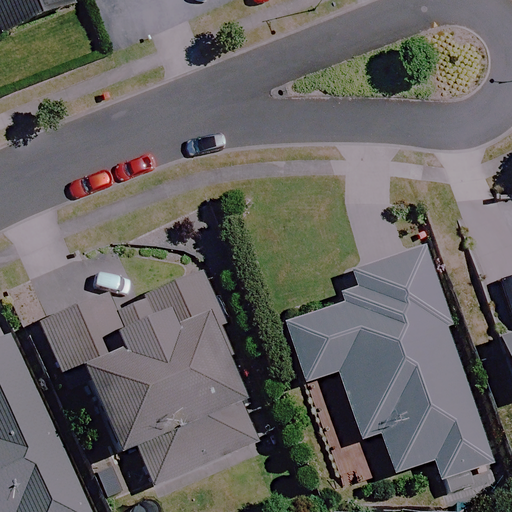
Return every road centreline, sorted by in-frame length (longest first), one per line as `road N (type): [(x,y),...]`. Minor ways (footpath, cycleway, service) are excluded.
road 1 (residential): [(192,118),(266,68),(478,0)]
road 2 (residential): [(511,93),(497,117),(459,125),(249,119)]
road 3 (residential): [(0,189),(192,118)]
